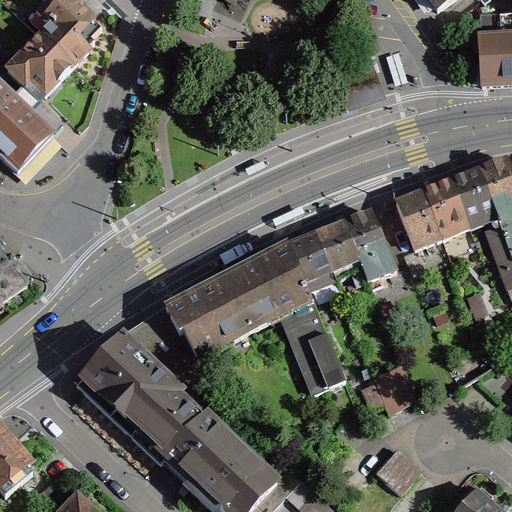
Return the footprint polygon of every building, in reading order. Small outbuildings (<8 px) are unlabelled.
[(39,30),(5,65),(42,101),(95,49),(89,43),(94,39),(91,36),(101,26),(94,18),(97,15),(81,0),(56,0),(41,15),(34,8),(25,16),(39,30)] [(423,0),(442,25),(476,0),(423,0)] [(511,46),(476,48),(477,89),(511,87),(511,46)] [(319,75),(326,97),(353,88),(361,111),(385,102),(370,58),(319,75)] [(0,156),(18,174),(58,133),(0,77),(0,156)] [(334,119),(361,111),(353,88),(326,97),(334,119)] [(250,167),(244,169),(248,176),(265,168),(262,161),(250,167)] [(511,169),(508,161),(479,171),(499,224),(511,257),(511,169)] [(451,180),(471,233),(499,224),(479,171),(451,180)] [(423,191),(444,244),(471,233),(451,180),(423,191)] [(423,191),(396,202),(416,253),(444,244),(423,191)] [(273,222),(277,230),(295,222),(307,217),(303,209),(273,222)] [(374,213),(343,225),(361,267),(369,288),(399,277),(374,213)] [(343,225),(316,235),(333,277),(361,267),(343,225)] [(316,235),(289,246),(311,298),(337,286),(333,277),(316,235)] [(0,315),(36,289),(4,245),(0,248),(0,315)] [(289,246),(165,310),(180,339),(184,336),(199,367),(282,325),(314,308),(311,298),(289,246)] [(347,384),(314,308),(282,325),(313,397),(347,384)] [(165,310),(120,339),(184,390),(192,384),(185,375),(199,367),(184,336),(180,339),(165,310)] [(203,407),(184,390),(120,339),(80,377),(160,453),(203,407)] [(371,382),(373,387),(385,410),(390,420),(417,403),(404,370),(371,382)] [(373,387),(361,392),(371,416),(385,410),(373,387)] [(203,407),(160,453),(218,511),(258,511),(285,483),(203,407)] [(0,491),(30,467),(0,429),(0,491)] [(398,452),(377,474),(401,498),(423,476),(398,452)] [(329,511),(302,486),(276,511),(329,511)] [(503,511),(477,489),(457,511),(503,511)] [(91,511),(73,494),(55,511),(91,511)]
